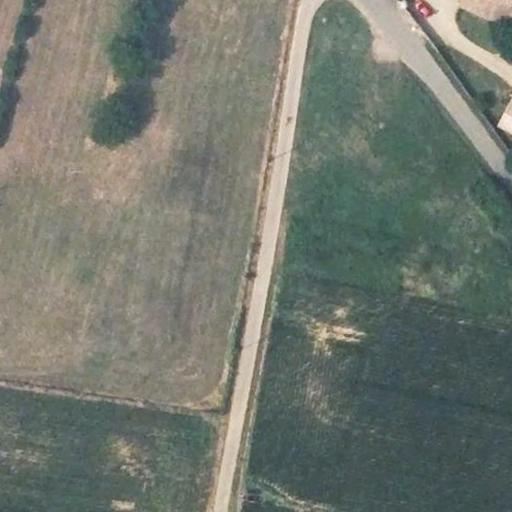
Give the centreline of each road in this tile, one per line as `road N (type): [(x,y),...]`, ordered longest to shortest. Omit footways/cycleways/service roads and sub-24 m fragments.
road 1 (unclassified): [(222,511),(308,0)]
road 2 (unclassified): [(367,0),(511,183)]
